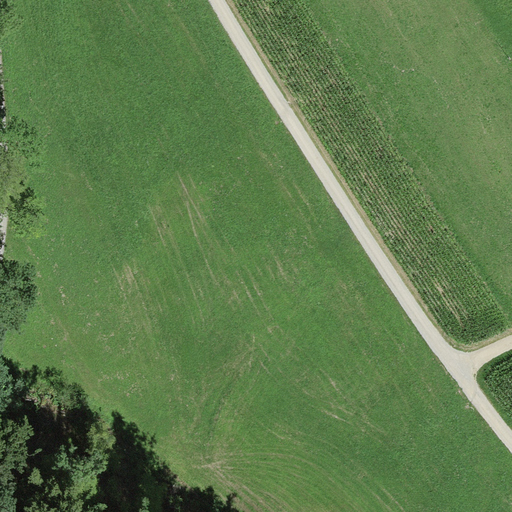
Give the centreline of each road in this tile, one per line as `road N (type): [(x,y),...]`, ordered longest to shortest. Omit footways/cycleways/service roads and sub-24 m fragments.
road 1 (track): [(221,0),(374,256),(511,440)]
road 2 (track): [(0,257),(10,192),(0,62)]
